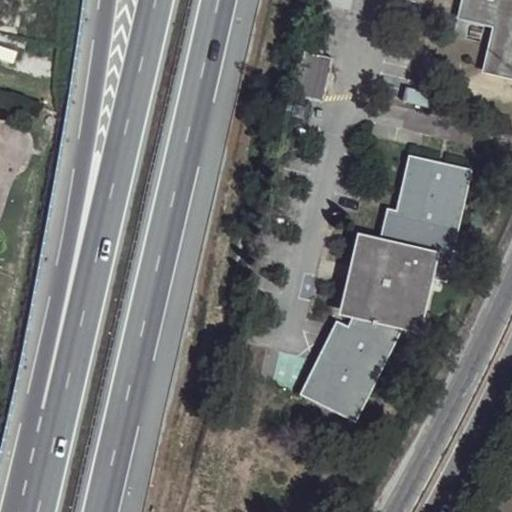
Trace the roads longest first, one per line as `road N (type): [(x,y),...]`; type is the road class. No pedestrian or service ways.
road 1 (motorway): [(157,0),(39,511)]
road 2 (motorway): [(100,511),(218,0)]
road 3 (motorway): [(107,0),(17,511)]
road 4 (secondary): [(511,279),(393,511)]
road 5 (secondary): [(430,511),(511,360)]
